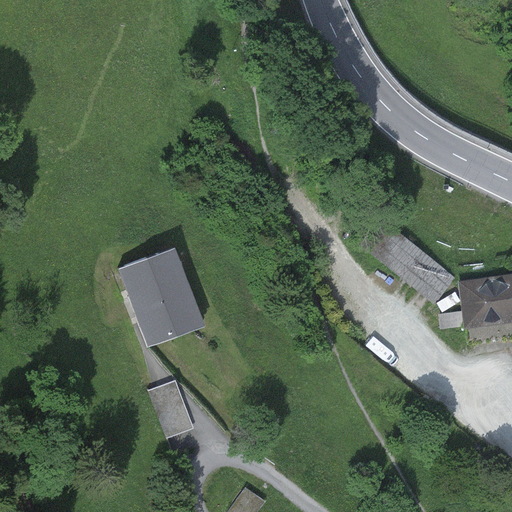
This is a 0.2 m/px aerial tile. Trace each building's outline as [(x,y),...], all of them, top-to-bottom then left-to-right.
[(355,241),(435,304),(455,279),(375,216),(355,241)] [(173,248),(117,269),(147,348),(203,327),(173,248)] [(511,274),(458,281),(463,330),(466,329),(467,340),(511,335),(511,274)] [(175,381),(147,391),(165,439),(193,429),(175,381)] [(257,511),(265,502),(244,488),(227,511),(257,511)]
